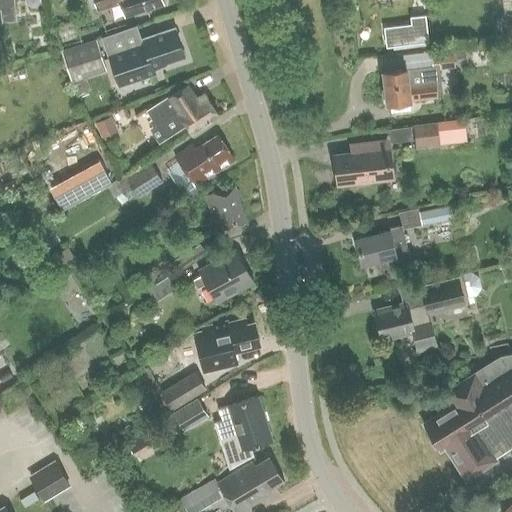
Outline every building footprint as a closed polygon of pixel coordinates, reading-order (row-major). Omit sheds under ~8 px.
[(0,0),(0,9),(13,8),(12,0),(0,0)] [(94,0),(97,8),(120,1),(125,17),(163,5),(161,0),(94,0)] [(511,0),(501,0),(503,15),(511,13),(511,0)] [(428,42),(426,15),(408,16),(410,44),(428,42)] [(166,66),(165,63),(184,57),(175,30),(143,41),(141,42),(142,45),(107,56),(117,85),(153,73),(152,68),(154,67),(155,69),(166,66)] [(95,39),(61,50),(71,82),(106,71),(95,39)] [(431,56),(430,52),(404,55),(406,71),(383,73),(387,104),(409,101),(409,100),(436,97),(442,96),(439,68),(454,66),(453,54),(431,56)] [(192,132),(218,115),(204,95),(196,101),(186,86),(169,98),(167,96),(146,110),(151,118),(148,121),(152,126),(148,128),(159,144),(187,125),(192,132)] [(103,138),(117,131),(110,116),(96,122),(103,138)] [(466,139),(463,119),(413,125),(416,146),(466,139)] [(195,187),(235,161),(218,136),(197,150),(193,144),(175,156),(195,187)] [(350,145),(351,154),(336,155),(339,186),(391,180),(386,141),(350,145)] [(148,159),(90,195),(103,217),(122,205),(121,203),(137,193),(138,196),(161,181),(148,159)] [(217,232),(246,223),(238,199),(240,198),(237,189),(235,190),(234,187),(205,196),(217,232)] [(453,218),(450,205),(419,212),(422,225),(453,218)] [(64,223),(76,235),(90,222),(78,209),(64,223)] [(61,243),(50,226),(38,234),(49,251),(61,243)] [(410,264),(405,241),(401,227),(389,230),(389,231),(355,239),(361,265),(395,257),(397,267),(410,264)] [(177,268),(203,251),(195,239),(178,250),(176,247),(167,252),(177,268)] [(63,273),(76,266),(66,248),(52,255),(63,273)] [(215,301),(253,280),(238,253),(200,273),(201,276),(193,280),(198,289),(206,285),(215,301)] [(462,274),(468,297),(477,295),(481,288),(478,277),(470,272),(462,274)] [(148,290),(155,301),(175,288),(167,277),(148,290)] [(435,346),(427,312),(464,304),(458,277),(420,286),(424,306),(408,310),(407,305),(374,312),(376,320),(374,320),(376,329),(378,328),(381,340),(412,333),(415,350),(435,346)] [(228,355),(260,347),(254,324),(246,325),(244,319),(221,325),(220,324),(202,328),(211,366),(229,361),(228,355)] [(472,342),(479,341),(476,329),(469,330),(472,342)] [(503,452),(511,445),(511,354),(500,356),(442,393),(451,407),(423,424),(440,450),(446,446),(466,477),(495,459),(491,453),(500,447),(503,452)] [(206,389),(195,371),(160,392),(171,410),(206,389)] [(246,461),(242,450),(272,441),(258,397),(228,406),(240,445),(223,450),(230,471),(246,461)] [(252,463),(218,483),(215,478),(193,491),(186,480),(172,488),(186,511),(195,511),(225,494),(235,511),(239,511),(270,494),(268,490),(283,481),(269,458),(254,467),(252,463)] [(44,502),(70,486),(54,460),(28,476),(44,502)] [(511,511),(511,503),(503,511),(511,511)]
